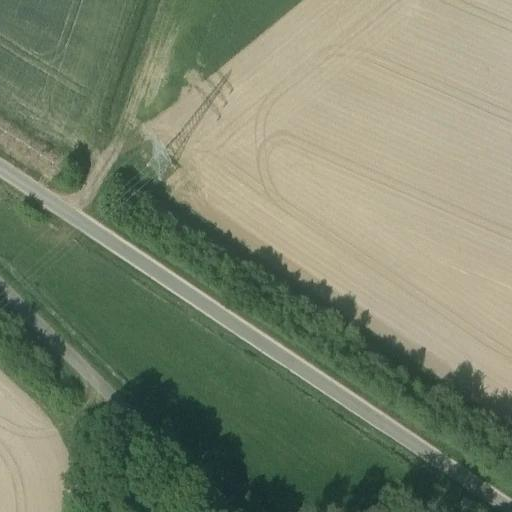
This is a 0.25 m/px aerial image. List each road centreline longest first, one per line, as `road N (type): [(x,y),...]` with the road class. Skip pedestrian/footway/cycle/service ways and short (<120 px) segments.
road 1 (unclassified): [(0,174),(509,511)]
road 2 (unclassified): [(0,276),(242,511)]
